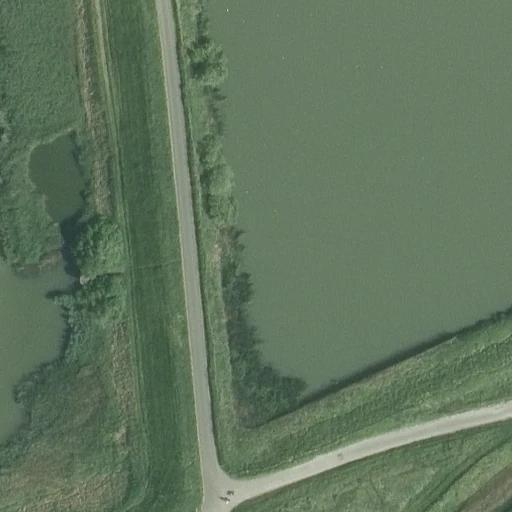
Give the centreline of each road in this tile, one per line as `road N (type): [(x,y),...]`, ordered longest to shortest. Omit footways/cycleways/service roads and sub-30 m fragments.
road 1 (unclassified): [(210,496),(160,0)]
road 2 (unclassified): [(210,496),(511,408)]
